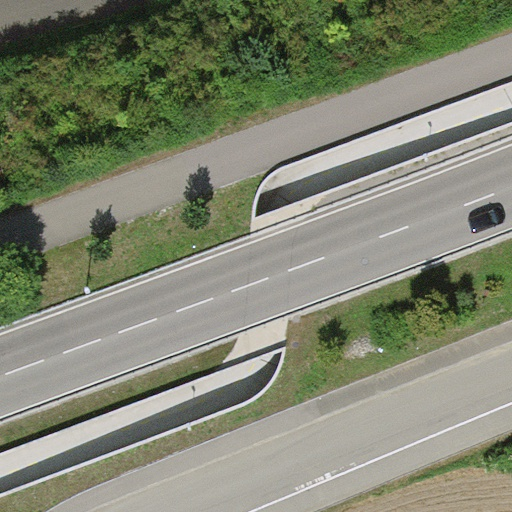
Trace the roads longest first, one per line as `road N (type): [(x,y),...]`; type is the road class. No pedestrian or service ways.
road 1 (primary): [(0,378),(511,191)]
road 2 (residential): [(511,382),(203,511)]
